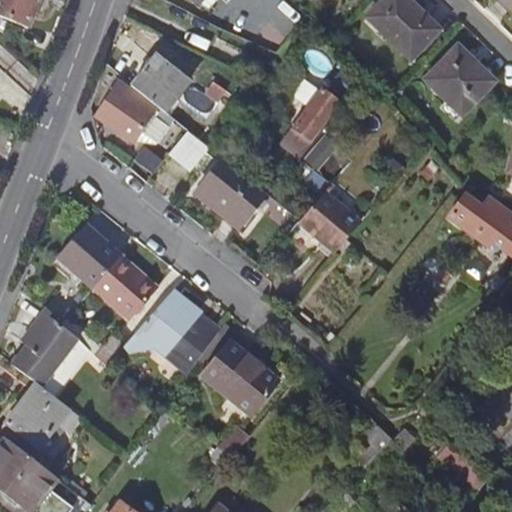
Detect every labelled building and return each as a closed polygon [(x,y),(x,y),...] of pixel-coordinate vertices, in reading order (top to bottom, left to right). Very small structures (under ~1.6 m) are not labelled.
[(0,0),(0,16),(30,29),(39,6),(36,5),(37,0),(0,0)] [(216,0),(202,0),(198,4),(206,11),(216,0)] [(384,0),(367,18),(411,60),(438,31),(425,18),(423,20),(402,0),(384,0)] [(511,0),(501,0),(511,10),(511,0)] [(462,115),(491,86),(469,64),(472,61),(457,48),(425,81),(462,115)] [(151,102),(156,106),(165,113),(189,82),(155,55),(131,87),(151,102)] [(130,86),(121,79),(114,89),(123,95),(130,86)] [(222,96),(226,92),(214,83),(210,88),(222,96)] [(151,102),(131,87),(130,86),(123,95),(114,89),(97,116),(134,141),(140,132),(143,134),(148,126),(145,124),(156,106),(151,102)] [(305,139),(311,143),(339,103),(321,90),(293,129),(305,139)] [(187,133),(169,154),(191,172),(208,150),(187,133)] [(305,158),(319,169),(339,145),(324,133),(305,158)] [(308,147),(311,143),(305,139),(302,143),(308,147)] [(266,194),(222,159),(194,195),(238,230),(266,194)] [(324,193),(332,184),(316,171),(305,185),(320,197),(324,193)] [(333,254),(358,224),(324,193),(320,197),(299,221),(298,223),(333,254)] [(511,256),(511,232),(507,228),(511,220),(511,217),(487,199),(481,209),(464,197),(449,217),(489,246),(492,242),(511,256)] [(92,289),(121,257),(85,226),(56,258),(92,289)] [(121,257),(92,289),(94,291),(129,323),(157,289),(121,257)] [(189,373),(219,332),(171,294),(126,345),(131,350),(153,347),(189,373)] [(81,342),(78,339),(48,318),(12,365),(36,383),(40,387),(54,397),(90,351),(88,349),(81,342)] [(102,363),(106,367),(126,345),(114,335),(101,350),(95,356),(102,363)] [(90,351),(95,356),(101,350),(86,336),(81,342),(88,349),(90,351)] [(201,377),(251,416),(278,382),(229,343),(201,377)] [(54,397),(40,387),(36,383),(5,424),(39,449),(58,424),(70,410),(54,397)] [(82,419),(70,410),(58,424),(71,434),(82,419)] [(393,441),(370,419),(357,431),(371,446),(356,461),(365,469),(393,441)] [(403,430),(393,441),(404,452),(414,440),(403,430)] [(425,448),(473,487),(481,476),(433,438),(425,448)] [(57,479),(5,439),(0,446),(0,488),(29,511),(31,511),(48,490),(57,479)] [(217,451),(230,461),(236,454),(223,444),(217,451)] [(224,467),(230,461),(217,451),(213,457),(224,467)] [(69,511),(72,508),(48,490),(31,511),(69,511)]
